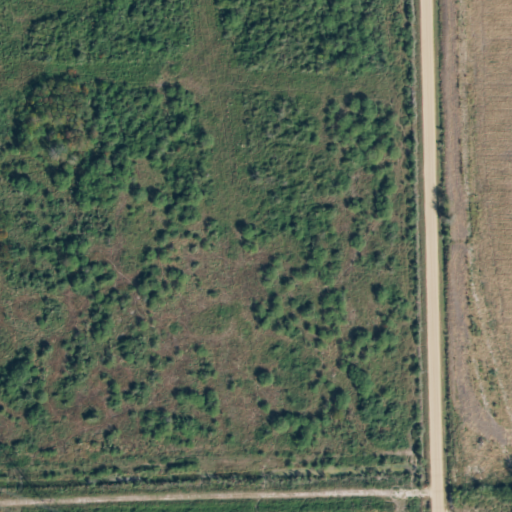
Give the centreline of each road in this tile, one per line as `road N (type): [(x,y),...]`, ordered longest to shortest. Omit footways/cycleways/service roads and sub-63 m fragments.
road 1 (tertiary): [(440,511),(428,0)]
road 2 (track): [(107,511),(231,508),(440,484)]
